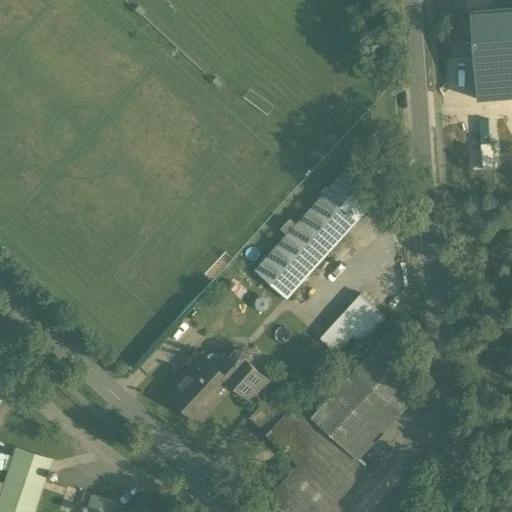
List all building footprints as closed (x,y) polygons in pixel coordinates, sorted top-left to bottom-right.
[(287,299),(373,203),(340,173),(254,269),(287,299)] [(323,331),(319,337),(336,353),(352,336),(360,344),(383,318),(359,296),(323,331)] [(390,331),(311,417),(357,460),(415,397),(406,388),(400,339),(390,331)] [(217,368),(199,352),(163,393),(198,424),(227,390),(246,407),(267,383),(232,352),(217,368)] [(281,511),(330,511),(368,470),(357,460),(295,405),(267,436),(298,464),(267,499),(281,511)] [(30,511),(48,459),(16,448),(3,484),(0,492),(0,511),(30,511)] [(108,511),(112,503),(91,495),(85,511),(108,511)]
